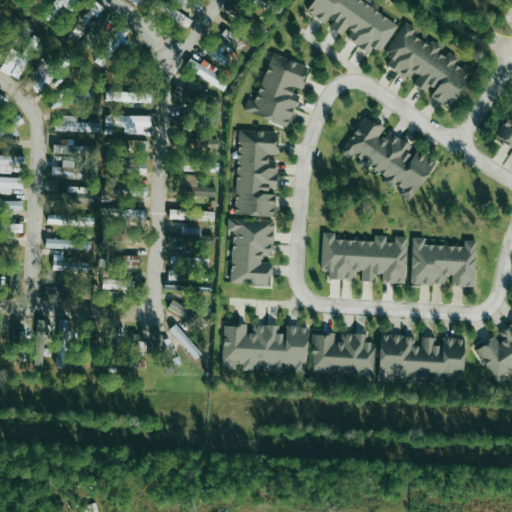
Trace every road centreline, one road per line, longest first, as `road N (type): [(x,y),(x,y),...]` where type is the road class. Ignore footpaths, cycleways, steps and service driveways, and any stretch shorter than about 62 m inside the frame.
road 1 (residential): [(110,0),(153,34),(162,54),(152,313)]
road 2 (residential): [(0,78),(31,105),(37,123),(29,306)]
road 3 (residential): [(357,78),(329,94),(311,138),(296,271),(303,293)]
road 4 (residential): [(303,293),(326,304),(489,308)]
road 5 (residential): [(357,78),(511,180)]
road 6 (residential): [(152,313),(0,304)]
